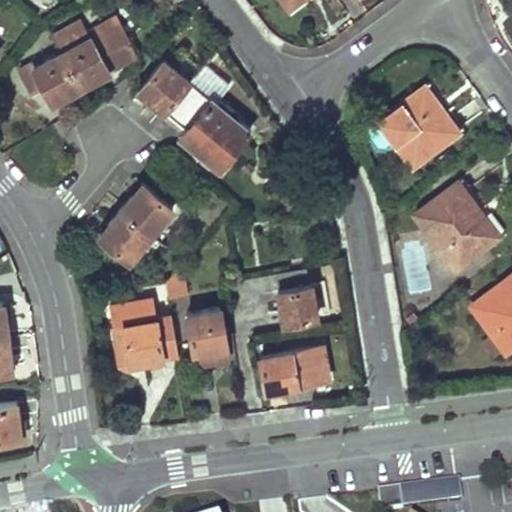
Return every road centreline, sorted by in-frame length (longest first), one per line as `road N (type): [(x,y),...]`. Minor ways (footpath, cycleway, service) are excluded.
road 1 (residential): [(288,92),(354,208),(393,438)]
road 2 (residential): [(119,476),(393,438)]
road 3 (residential): [(27,225),(58,316),(81,479)]
road 4 (residential): [(288,92),(437,0)]
road 5 (residential): [(27,225),(71,202),(104,162),(113,133)]
road 6 (residential): [(437,0),(511,102)]
road 7 (residential): [(393,438),(511,421)]
